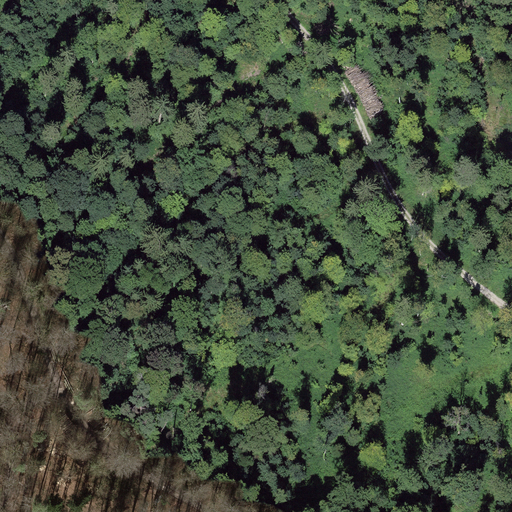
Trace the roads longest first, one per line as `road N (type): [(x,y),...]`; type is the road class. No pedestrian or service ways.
road 1 (track): [(511,311),(407,217),(355,105),(275,0)]
road 2 (track): [(0,504),(13,473),(11,423),(61,388),(99,444),(210,511)]
road 3 (track): [(61,388),(0,233)]
